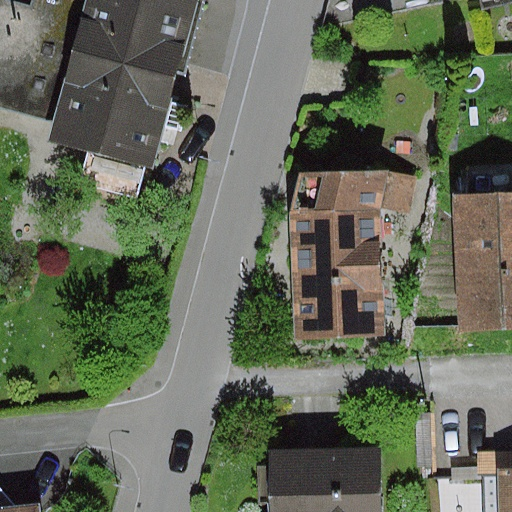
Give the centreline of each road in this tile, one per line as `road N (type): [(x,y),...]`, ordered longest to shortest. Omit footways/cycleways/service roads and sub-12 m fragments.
road 1 (residential): [(183,421),(291,0)]
road 2 (residential): [(0,440),(183,421)]
